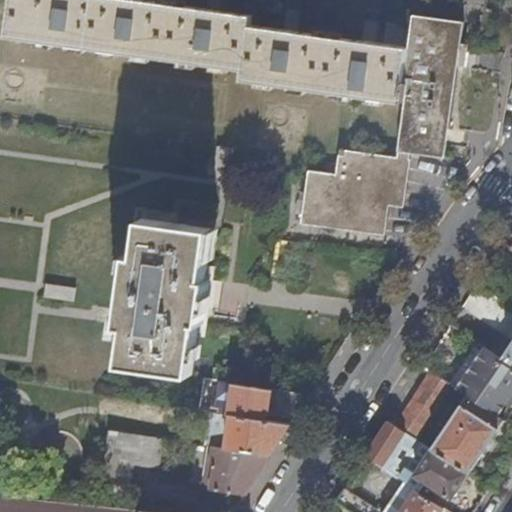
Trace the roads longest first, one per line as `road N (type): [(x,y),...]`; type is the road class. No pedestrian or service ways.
road 1 (tertiary): [(510,172),(282,511)]
road 2 (unknown): [(415,314),(222,288)]
